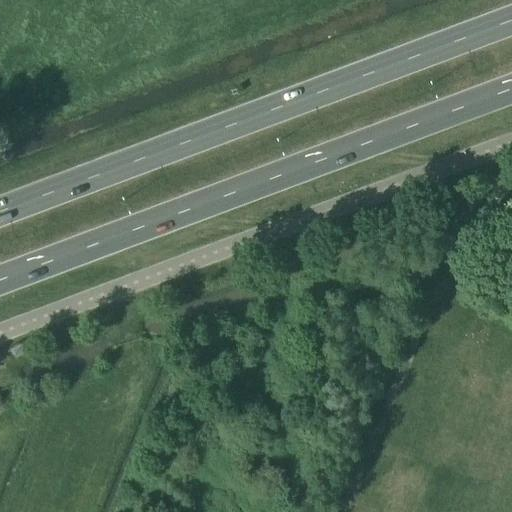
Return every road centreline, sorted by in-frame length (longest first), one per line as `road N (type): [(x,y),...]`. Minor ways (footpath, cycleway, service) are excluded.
road 1 (secondary): [(511,20),(0,211)]
road 2 (secondary): [(0,281),(511,90)]
